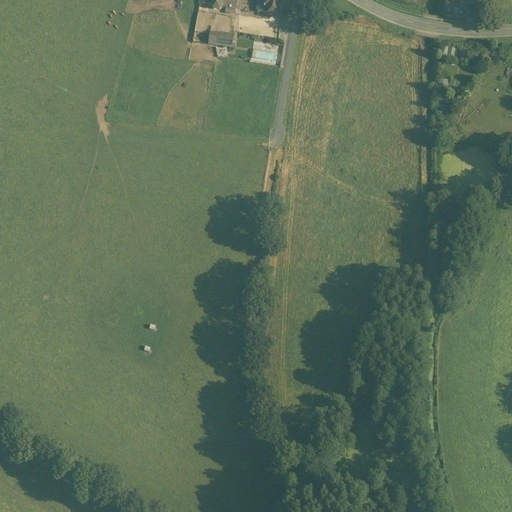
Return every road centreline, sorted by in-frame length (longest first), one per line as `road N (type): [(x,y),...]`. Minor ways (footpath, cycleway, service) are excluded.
road 1 (track): [(281,511),(251,402),(249,320),(276,143)]
road 2 (secondary): [(511,32),(395,18),(361,0)]
road 3 (track): [(298,0),(276,143)]
